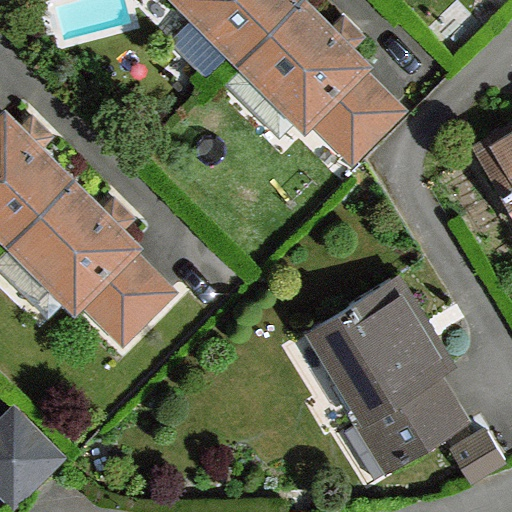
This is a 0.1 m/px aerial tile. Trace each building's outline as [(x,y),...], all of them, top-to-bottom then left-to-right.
[(178,0),(346,165),(403,108),(367,73),(379,61),(316,0),(178,0)] [(0,120),(0,235),(120,354),(176,297),(141,262),(152,250),(13,112),(2,122),(0,120)] [(511,125),(475,148),(511,206),(511,125)] [(395,281),(311,332),(395,468),(445,438),(469,478),(503,457),(395,281)] [(0,498),(13,511),(63,464),(12,413),(0,424),(0,498)]
